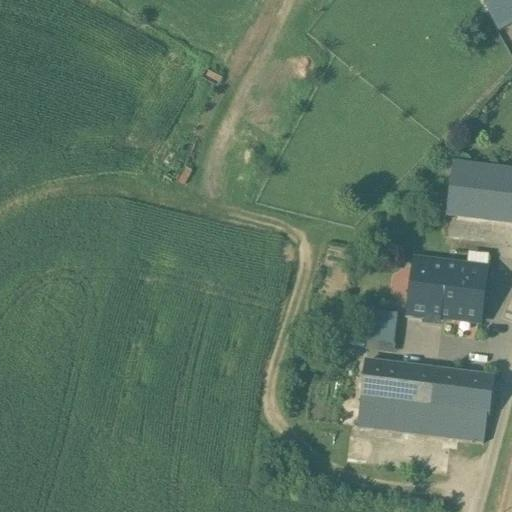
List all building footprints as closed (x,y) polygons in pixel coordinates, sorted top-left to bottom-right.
[(511,25),(511,21),(500,0),(482,0),(499,32),(511,25)] [(511,172),(454,165),(449,206),(511,214),(511,172)] [(486,271),(414,262),(407,319),(431,322),(432,318),(441,319),(479,324),(486,271)] [(397,316),(371,313),(368,343),(393,346),(397,316)] [(439,374),(365,364),(357,430),(483,446),(488,416),(434,409),(439,374)] [(494,381),(439,374),(434,409),(488,416),(490,416),(494,381)]
